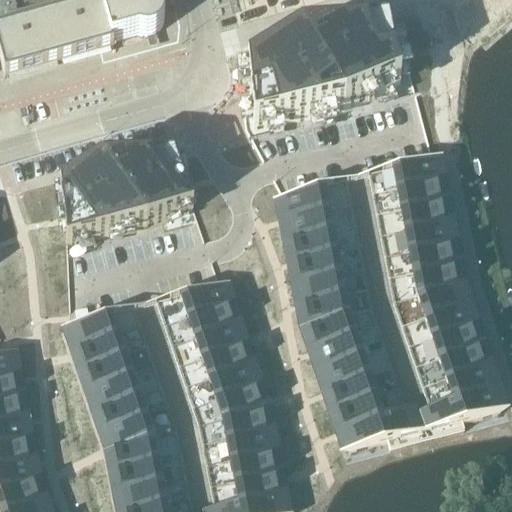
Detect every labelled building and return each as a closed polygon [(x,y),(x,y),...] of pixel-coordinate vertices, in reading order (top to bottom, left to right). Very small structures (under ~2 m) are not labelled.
[(0,0),(0,65),(4,80),(113,50),(112,46),(138,39),(140,39),(143,40),(146,40),(149,40),(151,39),(154,38),(158,35),(161,31),(163,26),(164,20),(163,18),(163,15),(161,12),(159,10),(157,7),(154,5),(154,4),(155,0),(0,0)] [(280,60),(247,73),(252,131),(345,115),(399,87),(388,31),(298,45),(280,60)] [(80,184),(59,191),(65,248),(144,233),(192,213),(174,160),(100,170),(80,184)] [(432,163),(392,173),(396,195),(435,187),(434,181),(440,179),(438,169),(432,170),(431,164),(432,164),(432,163)] [(435,187),(396,195),(400,216),(439,209),(439,205),(445,204),(443,193),(437,194),(435,187)] [(321,192),(281,203),(282,204),(283,204),(287,223),(326,216),(321,192)] [(439,209),(400,216),(404,237),(405,237),(443,230),(439,209)] [(326,216),(287,223),(291,245),(330,237),(326,216)] [(405,237),(404,237),(408,259),(409,258),(448,251),(447,247),(453,246),(451,235),(445,237),(443,230),(405,237)] [(330,237),(291,245),(295,266),(334,258),(330,237)] [(409,258),(408,259),(412,280),(413,280),(452,272),(448,251),(409,258)] [(334,258),(295,266),(299,287),(338,279),(334,258)] [(413,280),(412,280),(417,302),(455,292),(452,272),(413,280)] [(300,290),(294,292),(296,302),(302,301),(303,308),(342,300),(338,279),(299,287),(300,290)] [(219,291),(179,301),(187,324),(225,311),(223,305),(229,303),(225,292),(219,294),(219,292),(220,292),(219,291)] [(417,302),(424,324),(425,324),(462,311),(455,292),(417,302)] [(342,300),(303,308),(307,331),(346,321),(342,300)] [(225,311),(187,324),(194,345),(232,332),(231,328),(237,326),(233,316),(227,318),(225,311)] [(425,324),(424,324),(431,345),(469,332),(462,311),(425,324)] [(109,320),(69,331),(69,332),(71,331),(78,354),(116,341),(109,320)] [(309,337),(304,339),(307,349),(313,347),(315,354),(353,341),(346,321),(307,331),(308,332),(309,337)] [(232,332),(194,345),(201,365),(239,352),(232,332)] [(469,332),(431,345),(438,365),(476,352),(469,332)] [(116,341),(78,354),(85,374),(123,361),(116,341)] [(353,341),(315,354),(322,374),(360,361),(353,341)] [(239,352),(201,365),(208,385),(246,373),(239,352)] [(476,352),(438,365),(445,386),(483,373),(482,370),(488,368),(484,357),(478,359),(476,352)] [(8,359),(0,360),(0,385),(11,383),(7,360),(8,360),(8,359)] [(86,378),(81,379),(84,390),(90,388),(92,395),(130,382),(123,361),(85,374),(86,378)] [(323,378),(317,380),(321,390),(327,388),(329,395),(367,382),(360,361),(322,374),(322,375),(323,378)] [(246,373),(208,385),(215,406),(253,393),(246,373)] [(483,373),(445,386),(452,406),(490,393),(483,373)] [(130,382),(92,395),(99,415),(137,402),(136,399),(130,382)] [(331,401),(325,403),(329,414),(335,412),(336,415),(374,402),(367,382),(329,395),(331,401)] [(11,383),(0,385),(0,407),(15,404),(11,383)] [(253,393),(215,406),(222,426),(260,415),(253,393)] [(490,393),(452,406),(459,427),(499,416),(499,415),(497,415),(490,393)] [(100,418),(95,420),(98,431),(104,429),(106,435),(144,422),(137,402),(99,415),(100,418)] [(374,402),(336,415),(343,435),(381,422),(374,402)] [(15,404),(0,407),(0,429),(19,425),(15,404)] [(260,415),(222,426),(226,446),(265,439),(260,415)] [(144,422),(106,435),(113,454),(151,444),(144,422)] [(381,422),(343,435),(350,454),(348,455),(348,456),(389,445),(381,422)] [(19,425),(0,429),(0,451),(23,447),(23,443),(29,442),(27,431),(21,432),(19,425)] [(421,437),(388,447),(390,455),(460,434),(457,426),(421,437)] [(265,439),(226,446),(230,467),(269,460),(268,456),(274,455),(272,444),(266,445),(265,439)] [(151,444),(113,454),(117,475),(156,467),(151,444)] [(23,447),(0,451),(0,473),(27,468),(23,447)] [(269,460),(230,467),(234,489),(273,481),(269,460)] [(156,467),(117,475),(121,496),(160,488),(156,467)] [(27,468),(0,473),(0,496),(31,488),(27,468)] [(273,481),(234,489),(234,492),(238,510),(277,502),(273,481)] [(31,488),(0,496),(0,511),(23,511),(38,507),(31,488)] [(121,499),(115,501),(117,511),(123,510),(123,511),(150,511),(164,509),(160,488),(121,496),(121,499)] [(279,511),(277,502),(238,510),(238,511),(279,511)]
